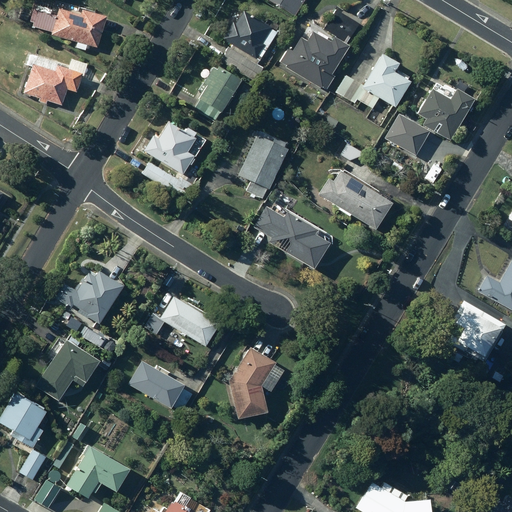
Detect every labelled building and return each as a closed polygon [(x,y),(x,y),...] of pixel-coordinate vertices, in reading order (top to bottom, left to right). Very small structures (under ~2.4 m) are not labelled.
[(267,0),(293,16),(302,0),(267,0)] [(77,42),(75,47),(84,50),(86,44),(96,47),(105,16),(95,13),(95,12),(78,7),(76,14),(58,9),(56,16),(44,12),(45,8),(36,5),(35,8),(33,8),(29,21),(33,22),(32,26),(51,32),(50,35),(77,42)] [(21,8),(18,18),(26,20),(29,10),(21,8)] [(219,60),(254,81),(262,68),(256,65),(276,32),(269,29),(270,27),(242,10),(234,24),(232,22),(222,39),(232,45),(229,48),(227,47),(219,60)] [(348,45),(346,44),(358,23),(335,10),(323,30),(333,36),(329,42),(312,32),(306,42),(300,38),(292,51),(287,48),(279,62),(285,66),(284,67),(319,88),(320,86),(326,89),(334,76),(330,74),(348,45)] [(381,54),(355,99),(372,108),(378,98),(394,107),(409,81),(407,80),(409,77),(397,70),(396,73),(393,72),(398,63),(381,54)] [(31,64),(22,93),(39,98),(38,101),(46,103),(46,101),(61,105),(65,89),(75,92),(81,72),(55,64),(54,66),(52,65),(50,70),(31,64)] [(202,83),(206,86),(193,109),(214,121),(219,112),(221,113),(240,80),(217,67),(216,70),(212,67),(202,83)] [(425,119),(422,125),(424,126),(420,132),(406,123),(400,134),(418,145),(428,128),(448,140),(467,109),(470,111),(474,104),(471,102),(473,99),(455,88),(449,99),(431,89),(416,114),(425,119)] [(329,116),(324,123),(333,128),(337,121),(329,116)] [(140,174),(183,199),(191,184),(179,177),(187,165),(189,166),(193,159),(192,158),(193,156),(186,152),(189,145),(198,150),(202,143),(192,137),(195,132),(186,127),(183,131),(167,122),(157,138),(151,135),(142,151),(177,172),(174,178),(148,162),(140,174)] [(237,175),(250,181),(246,191),(261,198),(266,188),(268,189),(287,149),(256,135),(237,175)] [(347,144),(340,155),(349,161),(364,154),(347,144)] [(327,178),(317,194),(339,207),(338,210),(346,214),(346,213),(374,230),(390,202),(376,194),(378,191),(342,170),(341,172),(339,170),(332,181),(327,178)] [(268,242),(312,269),(328,242),(314,234),(316,230),(286,212),(283,217),(265,206),(252,227),(270,238),(268,242)] [(511,258),(499,280),(487,273),(477,291),(511,311),(511,258)] [(78,309),(76,312),(87,319),(87,317),(98,324),(121,285),(96,270),(94,274),(89,271),(88,274),(85,273),(79,284),(77,283),(73,290),(62,283),(53,298),(70,308),(71,305),(78,309)] [(162,322),(181,333),(180,334),(183,336),(184,335),(204,346),(218,323),(172,297),(160,318),(152,313),(144,327),(155,334),(162,322)] [(463,303),(453,320),(460,325),(456,331),(455,330),(449,340),(479,359),(499,325),(463,303)] [(84,326),(78,335),(99,347),(104,338),(102,337),(103,335),(97,331),(96,333),(84,326)] [(64,339),(34,386),(57,401),(70,380),(81,386),(97,361),(64,339)] [(248,347),(227,380),(236,418),(265,411),(259,385),(268,391),(281,370),(272,364),(273,362),(248,347)] [(127,384),(169,409),(171,405),(181,411),(191,394),(181,388),(182,385),(140,361),(127,384)] [(98,392),(95,396),(99,399),(103,391),(100,389),(99,392),(98,392)] [(0,423),(13,431),(11,436),(31,448),(41,430),(35,427),(44,412),(41,410),(42,408),(13,392),(0,415),(0,423)] [(80,423),(72,437),(79,442),(88,428),(80,423)] [(66,441),(52,465),(58,469),(72,445),(66,441)] [(88,446),(65,485),(87,498),(90,491),(94,493),(99,483),(114,492),(127,469),(88,446)] [(249,447),(242,459),(256,467),(263,455),(249,447)] [(31,449),(18,472),(31,480),(44,457),(31,449)] [(45,480),(33,500),(43,506),(55,486),(45,480)] [(370,482),(355,508),(361,511),(428,511),(427,500),(407,502),(406,496),(383,482),(379,488),(370,482)] [(496,498),(485,511),(511,511),(511,499),(510,498),(505,505),(496,498)] [(190,511),(172,501),(171,503),(169,502),(162,511),(190,511)] [(97,511),(117,511),(103,503),(97,511)]
